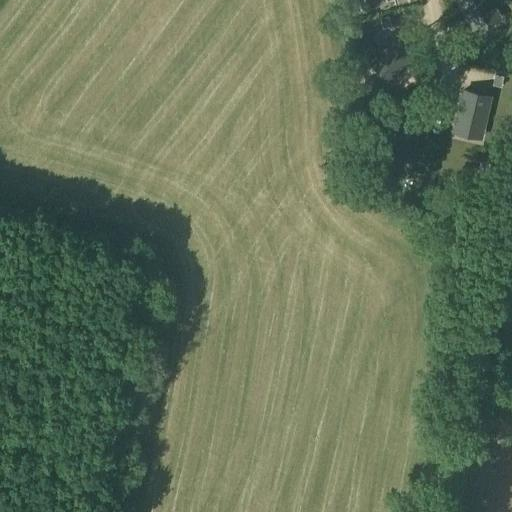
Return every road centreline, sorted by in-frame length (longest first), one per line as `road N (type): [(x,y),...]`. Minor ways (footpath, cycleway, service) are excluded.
road 1 (unclassified): [(451,511),(494,265),(511,215)]
road 2 (unknown): [(435,152),(429,0)]
